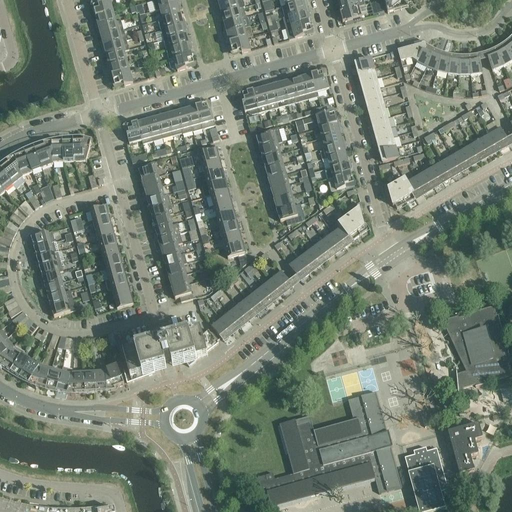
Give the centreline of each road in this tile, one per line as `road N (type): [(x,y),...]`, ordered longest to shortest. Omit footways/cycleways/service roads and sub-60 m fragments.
road 1 (residential): [(156,317),(74,335),(37,319),(16,281),(23,236),(38,219),(122,191)]
road 2 (residential): [(99,114),(333,50)]
road 3 (residential): [(392,257),(333,50)]
road 4 (residential): [(270,352),(392,257)]
road 5 (residential): [(392,257),(511,185)]
road 6 (residential): [(120,511),(105,491),(0,474)]
road 7 (residential): [(156,317),(122,191)]
road 8 (residential): [(401,31),(476,33),(511,3)]
